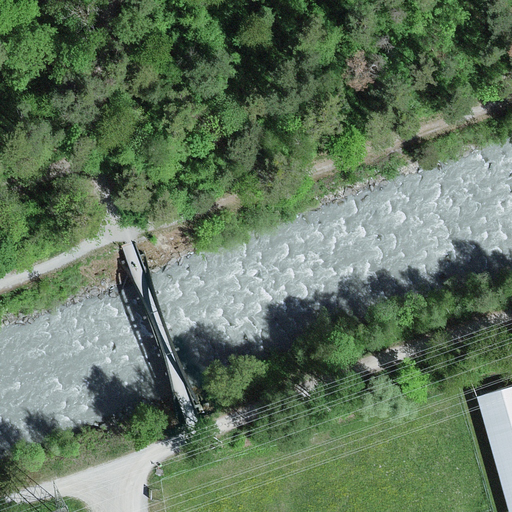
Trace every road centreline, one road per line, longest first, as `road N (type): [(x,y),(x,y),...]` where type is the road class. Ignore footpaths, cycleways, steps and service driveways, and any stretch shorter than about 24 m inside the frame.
road 1 (track): [(196,435),(511,316)]
road 2 (track): [(125,235),(107,214),(95,153),(110,0)]
